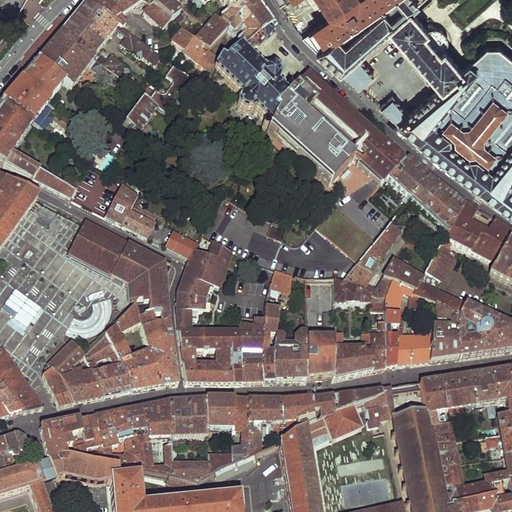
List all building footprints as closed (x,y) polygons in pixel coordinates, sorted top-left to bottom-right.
[(91,0),(82,7),(118,31),(123,27),(118,22),(138,2),(145,7),(139,12),(159,31),(163,26),(170,31),(174,26),(169,22),(142,1),(141,0),(91,0)] [(141,0),(142,1),(169,22),(175,15),(168,7),(155,0),(189,0),(190,1),(191,4),(195,9),(198,9),(201,6),(194,0),(141,0)] [(238,0),(194,0),(201,6),(203,8),(205,7),(204,5),(209,0),(217,0),(226,10),(238,0)] [(254,8),(248,0),(238,0),(226,10),(230,15),(221,23),(219,21),(217,23),(224,30),(254,8)] [(302,37),(316,50),(390,0),(276,0),(279,5),(286,0),(321,0),(322,0),(333,17),(327,21),(302,37)] [(485,45),(461,68),(443,48),(446,45),(447,40),(447,35),(444,31),(440,28),(436,28),(433,28),(428,31),(411,11),(423,0),(390,0),(316,50),(358,89),(374,75),(357,56),(386,31),(437,89),(408,115),(392,96),(379,108),(399,126),(417,138),(416,140),(479,190),(480,189),(497,203),(498,202),(511,212),(511,54),(499,44),(485,45)] [(70,21),(58,34),(90,59),(113,32),(116,34),(115,36),(119,38),(121,37),(122,39),(118,45),(128,52),(130,51),(135,54),(134,56),(134,57),(135,58),(136,59),(137,59),(138,59),(139,58),(140,58),(153,67),(159,59),(118,31),(82,7),(70,21)] [(268,27),(254,8),(224,30),(229,35),(238,29),(245,36),(236,43),(238,46),(239,45),(242,49),(268,27)] [(213,19),(191,40),(205,51),(224,30),(217,23),(213,19)] [(194,100),(196,102),(199,102),(203,98),(206,101),(217,89),(210,83),(214,80),(216,83),(219,84),(223,83),(239,98),(236,101),(236,104),(236,106),(237,109),(238,111),(240,113),(243,114),(245,115),(247,115),(250,114),(253,112),(265,123),(262,124),(261,124),(260,126),(260,128),(260,130),(261,131),(263,131),(264,131),(266,131),(267,129),(275,116),(272,113),(287,96),(276,85),(277,78),(280,75),(272,67),(269,71),(262,73),(245,57),(247,54),(254,55),(260,49),(261,44),(263,44),(273,34),(268,27),(242,49),(239,45),(238,46),(222,63),(218,60),(210,73),(194,100)] [(191,40),(178,29),(170,41),(181,50),(180,51),(195,63),(196,62),(210,73),(218,60),(205,51),(191,40)] [(47,48),(34,62),(62,84),(70,91),(86,66),(90,69),(89,70),(98,76),(103,70),(95,63),(90,59),(58,34),(47,48)] [(100,56),(95,63),(103,70),(106,71),(118,80),(128,88),(133,81),(130,79),(131,77),(126,74),(127,73),(127,71),(126,70),(125,70),(124,70),(123,70),(122,71),(117,67),(118,65),(108,57),(106,60),(100,56)] [(25,72),(16,83),(46,104),(62,84),(34,62),(25,72)] [(153,93),(146,102),(155,109),(163,115),(189,79),(172,67),(164,78),(169,81),(170,86),(162,96),(157,96),(153,93)] [(118,80),(106,71),(102,76),(102,79),(111,86),(114,86),(118,80)] [(386,183),(402,163),(398,160),(384,147),(377,140),(320,88),(306,75),(287,96),(272,113),(275,116),(267,129),(331,186),(353,162),(377,184),(381,188),(386,183)] [(9,90),(0,101),(0,105),(29,126),(47,105),(46,104),(16,83),(9,90)] [(119,127),(133,138),(137,131),(138,132),(151,115),(150,115),(155,109),(146,102),(141,98),(119,127)] [(76,195),(8,156),(29,126),(0,105),(0,167),(71,204),(76,195)] [(408,203),(427,178),(406,159),(402,163),(386,183),(408,203)] [(445,235),(461,205),(427,178),(408,203),(445,235)] [(0,250),(36,200),(0,183),(0,250)] [(120,228),(128,213),(136,200),(120,189),(103,220),(113,225),(120,228)] [(342,287),(372,248),(333,212),(304,245),(298,248),(290,249),(280,244),(285,232),(256,219),(226,197),(199,239),(230,258),(274,274),(290,279),(304,284),(332,283),(342,287)] [(491,266),(511,234),(493,222),(484,236),(467,226),(476,211),(462,203),(461,205),(445,235),(443,239),(491,266)] [(120,228),(145,241),(152,225),(128,213),(120,228)] [(392,222),(372,248),(381,256),(401,230),(392,222)] [(159,265),(83,225),(67,256),(129,287),(131,304),(134,307),(140,320),(152,315),(155,323),(167,322),(164,297),(164,285),(171,270),(159,265)] [(511,234),(491,266),(487,273),(511,286),(511,234)] [(172,235),(164,250),(188,262),(195,247),(172,235)] [(203,300),(204,298),(207,290),(211,279),(221,283),(230,258),(199,239),(197,243),(195,247),(188,262),(186,268),(176,297),(176,315),(178,334),(189,334),(190,321),(198,321),(198,312),(203,312),(203,300)] [(370,274),(381,256),(372,248),(342,287),(368,297),(377,301),(383,299),(391,285),(413,294),(420,280),(389,263),(371,292),(364,288),(372,276),(370,274)] [(411,298),(417,301),(433,307),(456,316),(453,326),(456,361),(489,356),(511,352),(511,331),(509,326),(434,293),(453,256),(438,248),(420,280),(413,294),(411,298)] [(290,279),(274,274),(269,289),(283,293),(282,297),(279,297),(278,307),(284,308),(287,308),(290,279)] [(211,279),(207,290),(213,292),(217,293),(221,283),(211,279)] [(303,326),(303,384),(317,382),(331,379),(331,335),(331,305),(332,283),(304,284),(303,311),(303,318),(303,326)] [(332,283),(331,305),(368,306),(368,297),(342,287),(332,283)] [(382,319),(394,319),(399,295),(408,299),(407,313),(417,313),(417,301),(411,298),(413,294),(391,285),(383,299),(383,304),(382,312),(382,319)] [(210,300),(213,292),(207,290),(204,298),(210,300)] [(41,310),(15,291),(4,305),(31,324),(41,310)] [(368,306),(368,313),(376,313),(376,304),(383,304),(383,299),(377,301),(368,297),(368,306)] [(152,315),(140,320),(134,307),(105,336),(131,394),(152,391),(177,386),(167,322),(155,323),(152,315)] [(303,385),(303,384),(303,326),(296,326),(293,328),(299,333),(293,339),(293,350),(280,350),(280,338),(279,338),(283,312),(284,308),(278,307),(277,312),(274,339),(273,355),(272,385),(287,385),(303,385)] [(430,343),(428,365),(441,363),(456,361),(453,326),(456,316),(433,307),(432,322),(450,323),(450,329),(431,328),(431,331),(431,335),(430,343)] [(260,361),(261,385),(266,385),(272,385),(273,355),(264,355),(265,338),(274,339),(277,312),(263,311),(262,320),(261,353),(260,361)] [(369,332),(369,375),(376,373),(382,372),(382,319),(382,312),(380,312),(376,321),(377,327),(368,328),(369,332)] [(238,335),(239,353),(261,353),(262,320),(254,319),(254,328),(238,327),(238,335)] [(394,319),(382,319),(382,372),(387,371),(393,369),(394,338),(394,319)] [(331,335),(331,379),(331,382),(352,378),(369,375),(369,332),(359,332),(359,350),(353,351),(340,350),(340,335),(331,335)] [(239,361),(239,353),(238,335),(189,334),(178,334),(181,362),(184,386),(208,386),(240,385),(239,361)] [(114,398),(131,394),(105,336),(84,357),(83,357),(86,363),(91,374),(103,400),(114,398)] [(398,338),(394,338),(393,369),(401,368),(409,366),(409,368),(428,365),(430,343),(398,343),(398,338)] [(46,368),(49,371),(56,378),(65,373),(68,372),(77,363),(83,357),(84,357),(70,343),(46,368)] [(0,382),(21,414),(44,409),(1,349),(0,349),(0,382)] [(83,357),(77,363),(82,367),(86,363),(83,357)] [(239,361),(240,385),(249,385),(261,385),(260,361),(239,361)] [(49,371),(41,377),(56,408),(57,410),(59,410),(72,407),(58,381),(56,378),(49,371)] [(58,381),(72,407),(84,404),(103,400),(91,374),(84,376),(82,372),(71,374),(73,378),(69,379),(65,373),(56,378),(58,381)] [(511,403),(511,402),(511,373),(503,374),(488,377),(494,407),(504,405),(505,408),(511,407),(511,403)] [(466,380),(472,410),(494,407),(488,377),(477,378),(466,380)] [(439,384),(445,414),(472,410),(466,380),(453,382),(439,384)] [(0,403),(8,418),(14,416),(21,414),(0,382),(0,403)] [(424,413),(432,448),(452,444),(448,427),(437,428),(433,416),(445,414),(439,384),(429,386),(418,387),(424,413)] [(377,410),(379,414),(381,415),(390,401),(387,392),(379,393),(380,399),(374,402),(377,410)] [(351,396),(352,409),(361,406),(374,402),(380,399),(379,393),(365,394),(351,396)] [(331,399),(333,417),(352,410),(352,409),(351,396),(341,398),(331,399)] [(331,399),(320,400),(310,401),(313,426),(333,417),(331,399)] [(294,402),(279,403),(281,439),(285,442),(293,436),(313,426),(310,401),(294,402)] [(169,404),(171,442),(206,440),(206,432),(205,402),(187,403),(169,404)] [(206,432),(231,433),(232,402),(218,402),(205,402),(206,432)] [(230,458),(230,467),(246,461),(247,403),(240,402),(232,402),(231,433),(240,433),(240,450),(231,450),(230,458)] [(377,410),(374,402),(361,406),(363,413),(377,410)] [(497,423),(500,437),(511,435),(511,402),(511,403),(511,407),(505,408),(508,420),(497,423)] [(8,418),(0,403),(0,420),(1,420),(8,418)] [(247,403),(246,461),(254,457),(260,454),(260,436),(257,436),(257,426),(265,426),(266,428),(273,429),(272,449),(279,447),(285,442),(281,439),(279,403),(263,403),(247,403)] [(172,467),(171,449),(164,450),(165,470),(152,471),(149,443),(171,442),(169,404),(147,409),(126,413),(141,471),(172,480),(172,467)] [(285,442),(279,447),(290,511),(402,511),(401,502),(384,506),(358,511),(323,511),(322,507),(308,451),(307,443),(327,434),(329,438),(330,442),(331,444),(361,431),(352,410),(333,417),(313,426),(293,436),(285,442)] [(377,410),(363,413),(366,423),(364,424),(366,431),(370,430),(378,429),(378,425),(379,424),(383,423),(381,415),(379,414),(377,410)] [(110,416),(94,420),(98,440),(102,467),(109,474),(141,471),(126,413),(110,416)] [(432,448),(424,413),(392,420),(410,511),(446,511),(446,509),(443,499),(441,489),(437,471),(432,448)] [(94,420),(90,421),(86,421),(91,444),(83,446),(86,464),(102,467),(98,440),(94,420)] [(82,443),(83,446),(91,444),(86,421),(82,422),(79,423),(81,437),(82,443)] [(69,440),(81,437),(79,423),(59,427),(40,431),(40,432),(47,464),(62,459),(86,464),(83,446),(82,443),(71,445),(68,445),(67,440),(69,440)] [(511,435),(500,437),(486,440),(488,449),(499,447),(501,455),(502,455),(504,460),(511,458),(511,435)] [(0,477),(11,474),(7,461),(10,460),(11,462),(13,464),(16,462),(17,460),(17,457),(28,454),(23,443),(22,440),(16,437),(13,437),(7,439),(0,441),(0,477)] [(432,448),(437,471),(457,467),(452,444),(432,448)] [(230,467),(230,458),(207,460),(208,466),(208,478),(230,467)] [(443,499),(446,509),(492,500),(491,488),(500,486),(508,484),(511,483),(511,458),(504,460),(506,476),(486,481),(487,486),(462,491),(457,467),(437,471),(441,489),(448,488),(450,497),(443,499)] [(62,459),(47,464),(54,483),(61,479),(96,486),(109,483),(109,474),(102,467),(86,464),(62,459)] [(47,485),(54,483),(47,464),(41,465),(33,468),(40,487),(47,485)] [(208,478),(208,466),(172,467),(172,480),(197,485),(208,478)] [(49,511),(40,487),(33,468),(11,474),(0,477),(0,499),(29,490),(37,511),(49,511)] [(242,511),(242,502),(241,492),(144,501),(141,471),(109,474),(109,483),(112,511),(242,511)] [(491,488),(492,500),(495,511),(511,507),(511,483),(508,484),(511,501),(504,502),(500,486),(491,488)] [(446,509),(446,511),(511,511),(511,507),(495,511),(492,500),(446,509)]
